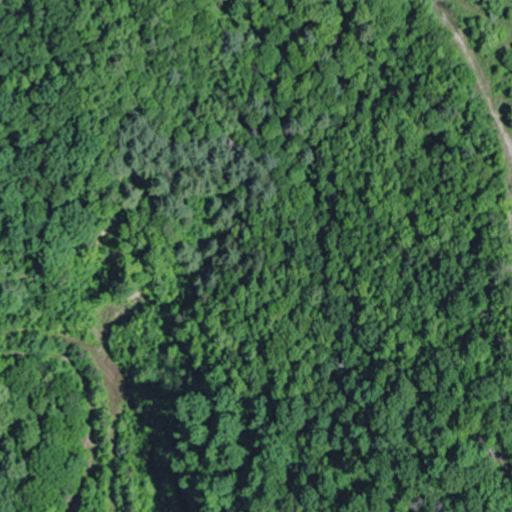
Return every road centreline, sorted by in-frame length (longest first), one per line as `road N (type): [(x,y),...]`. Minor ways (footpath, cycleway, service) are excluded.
road 1 (residential): [(28,511),(71,379),(71,336),(23,272),(0,261)]
road 2 (residential): [(323,0),(442,126),(479,191),(511,212)]
